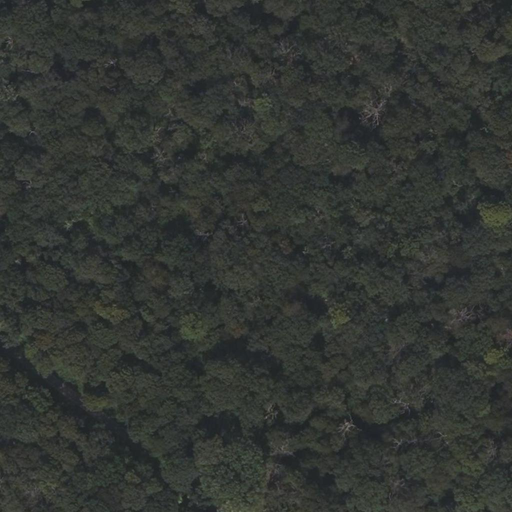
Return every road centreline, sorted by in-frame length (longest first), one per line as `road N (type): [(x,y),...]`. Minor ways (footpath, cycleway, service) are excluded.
road 1 (track): [(0,235),(338,309)]
road 2 (track): [(511,61),(338,309)]
road 3 (unclassified): [(217,511),(0,348)]
road 4 (track): [(338,309),(204,501),(185,511)]
road 5 (track): [(338,309),(511,349)]
